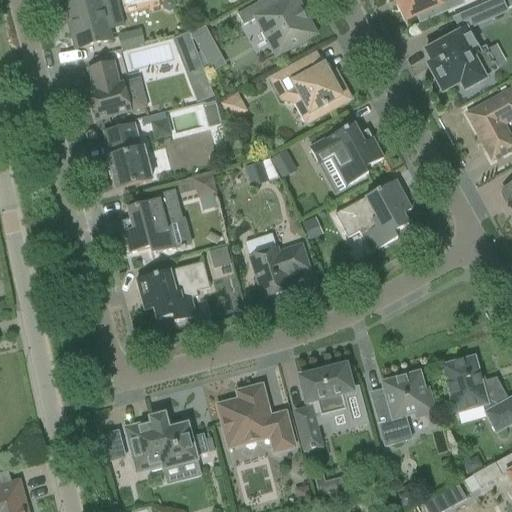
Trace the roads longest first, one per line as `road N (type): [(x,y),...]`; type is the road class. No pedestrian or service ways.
road 1 (residential): [(482,232),(383,299),(308,331),(177,368),(147,368),(116,355),(30,0)]
road 2 (residential): [(76,511),(0,207)]
road 3 (residential): [(482,232),(352,0)]
